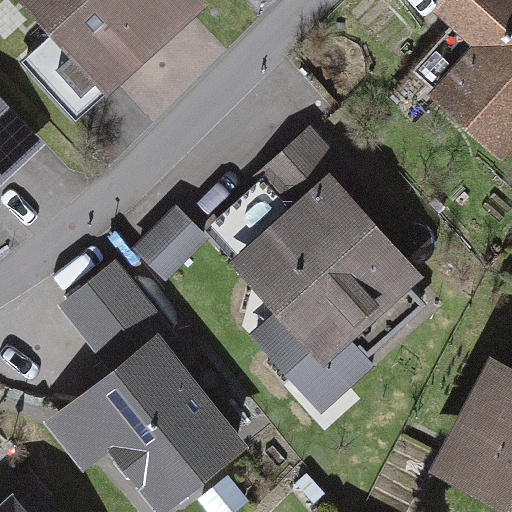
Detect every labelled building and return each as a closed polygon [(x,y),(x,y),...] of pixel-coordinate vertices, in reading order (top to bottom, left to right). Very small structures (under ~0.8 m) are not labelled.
[(72,129),(199,19),(182,0),(2,0),(42,45),(17,67),(72,129)] [(426,102),(502,167),(511,155),(511,0),(444,0),(429,17),(469,52),(426,102)] [(0,103),(0,191),(43,153),(0,103)] [(381,240),(400,224),(318,130),(262,178),(284,204),(224,255),(275,314),(250,336),(292,385),(286,390),(331,443),(367,412),(352,395),(446,314),(381,240)] [(133,250),(167,288),(210,249),(176,211),(133,250)] [(151,511),(164,511),(244,451),(166,350),(174,343),(115,266),(58,310),(105,372),(41,421),(87,481),(113,461),(151,511)] [(511,336),(498,364),(483,356),(427,469),(511,511),(511,336)] [(0,511),(29,511),(13,492),(0,502),(0,511)]
